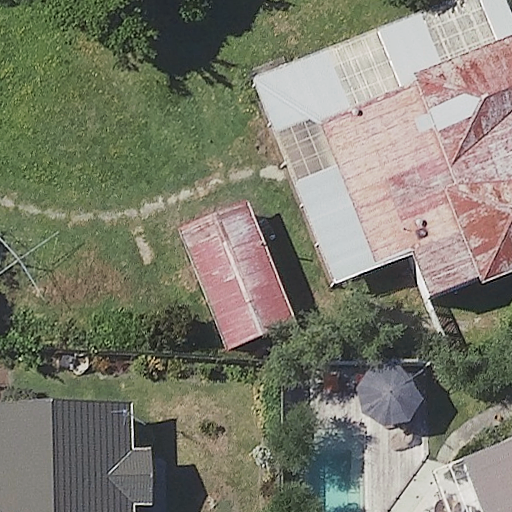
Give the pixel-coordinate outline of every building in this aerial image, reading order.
[(412,270),(429,315),(511,285),(511,47),(494,0),(485,0),(252,85),(331,300),(412,270)] [(297,333),(250,206),(182,231),(229,358),(297,333)] [(404,368),(299,363),(297,418),(402,422),(404,368)] [(126,511),(129,430),(0,426),(0,511),(126,511)] [(511,511),(511,460),(461,480),(473,511),(511,511)]
